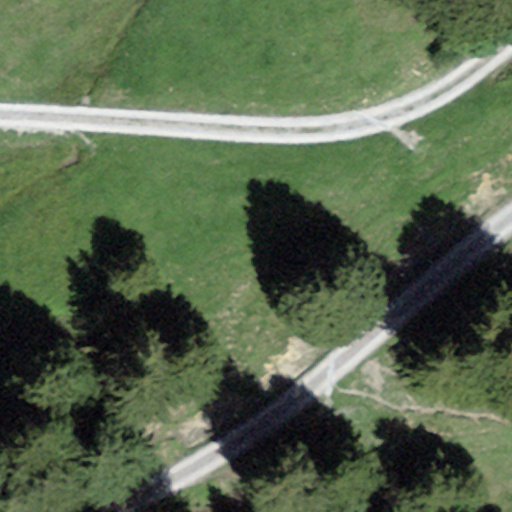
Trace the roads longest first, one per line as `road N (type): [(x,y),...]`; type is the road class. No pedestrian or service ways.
road 1 (track): [(511,45),(432,97),(349,124),(259,129),(0,115)]
road 2 (track): [(117,511),(223,448),(430,291),(511,217)]
